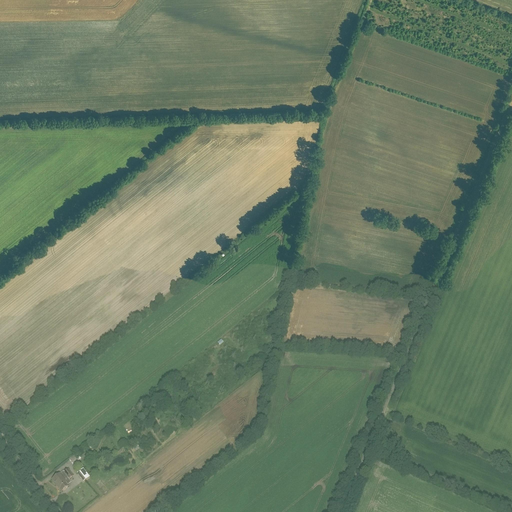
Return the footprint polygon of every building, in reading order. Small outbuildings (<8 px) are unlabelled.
[(75,455),(69,459),(73,465),(80,460),(75,455)] [(84,467),(77,473),(84,482),(91,476),(84,467)] [(69,469),(65,472),(70,479),(74,476),(69,469)] [(60,474),(68,485),(72,482),(70,479),(65,472),(64,471),(60,474)] [(60,474),(53,480),(62,492),(69,487),(68,485),(60,474)]
